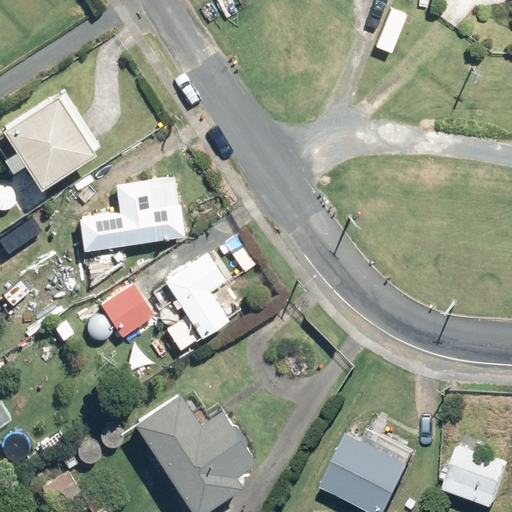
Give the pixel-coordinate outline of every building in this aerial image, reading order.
[(45,190),(99,155),(96,150),(103,145),(65,88),(5,127),(10,135),(0,140),(0,143),(16,167),(26,161),(45,190)] [(3,177),(0,179),(0,211),(0,212),(19,198),(3,177)] [(82,215),(86,250),(188,237),(183,204),(154,207),(150,180),(117,184),(121,210),(82,215)] [(188,314),(167,328),(182,351),(231,320),(212,290),(228,279),(223,272),(226,270),(217,256),(214,258),(210,252),(167,280),(170,285),(159,292),(168,306),(175,302),(179,309),(184,306),(188,314)] [(124,338),(157,316),(135,283),(103,305),(124,338)] [(140,424),(197,511),(207,511),(246,487),(239,476),(259,463),(225,410),(203,424),(184,395),(140,424)] [(321,486),(371,511),(385,511),(417,452),(368,427),(362,439),(348,433),(321,486)] [(443,488),(493,505),(508,463),(459,445),(443,488)] [(79,462),(72,454),(64,461),(71,469),(79,462)] [(105,511),(127,498),(108,470),(83,487),(100,511),(105,511)] [(68,471),(43,487),(59,511),(69,511),(72,510),(66,501),(82,491),(68,471)]
